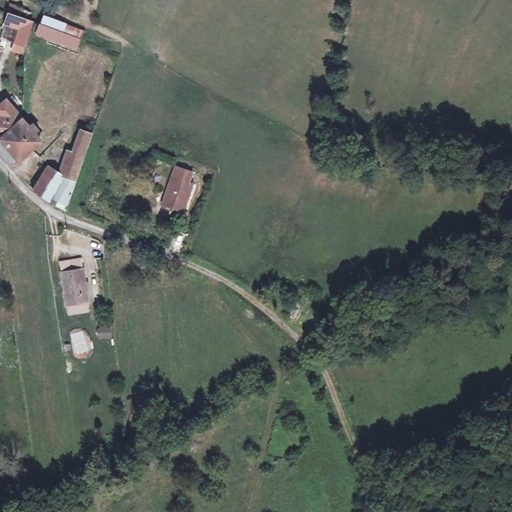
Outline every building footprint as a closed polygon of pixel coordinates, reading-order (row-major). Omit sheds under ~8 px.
[(33,20),(8,12),(4,22),(12,26),(29,33),(33,20)] [(81,38),(40,23),(37,32),(77,48),(81,38)] [(29,33),(12,26),(7,40),(14,43),(12,48),(23,53),(23,47),(29,33)] [(0,137),(1,138),(23,118),(24,107),(15,95),(0,107),(0,109),(3,114),(0,117),(0,137)] [(23,118),(30,127),(31,99),(24,98),(24,107),(23,118)] [(30,127),(23,118),(1,138),(0,138),(0,153),(10,166),(11,167),(13,165),(18,165),(22,162),(20,158),(41,140),(36,134),(40,130),(36,125),(31,129),(30,127)] [(96,127),(85,123),(83,130),(94,134),(96,127)] [(94,134),(83,130),(77,148),(88,151),(94,134)] [(77,148),(71,146),(63,168),(80,174),(88,151),(77,148)] [(63,168),(44,162),(35,190),(51,202),(57,206),(68,210),(80,174),(63,168)] [(192,185),(171,178),(161,205),(182,213),(192,185)] [(81,264),(80,254),(60,256),(65,299),(88,297),(84,263),(81,264)] [(113,337),(112,325),(98,326),(99,338),(113,337)] [(69,335),(75,355),(89,351),(83,331),(69,335)]
